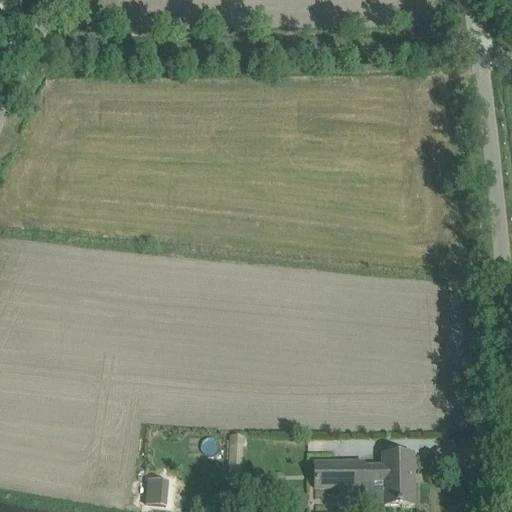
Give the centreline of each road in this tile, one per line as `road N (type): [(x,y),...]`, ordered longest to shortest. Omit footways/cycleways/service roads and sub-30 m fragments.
road 1 (track): [(23,47),(475,46),(511,63)]
road 2 (unclassified): [(511,427),(469,0)]
